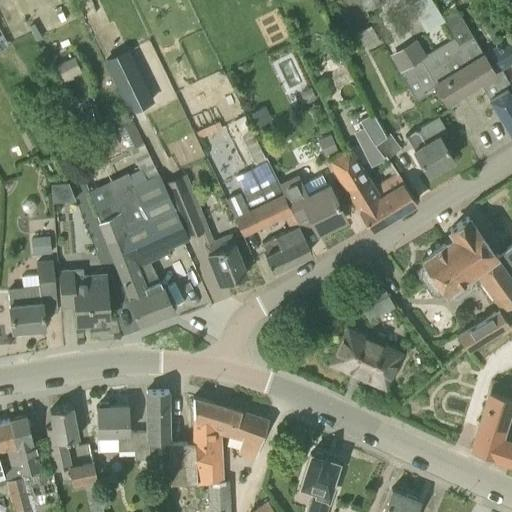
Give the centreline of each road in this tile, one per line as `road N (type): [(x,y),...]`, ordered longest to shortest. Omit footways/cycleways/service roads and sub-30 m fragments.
road 1 (residential): [(212,364),(253,309),(511,155)]
road 2 (tertiary): [(511,495),(366,424),(212,364)]
road 3 (tertiary): [(212,364),(122,360),(0,380)]
